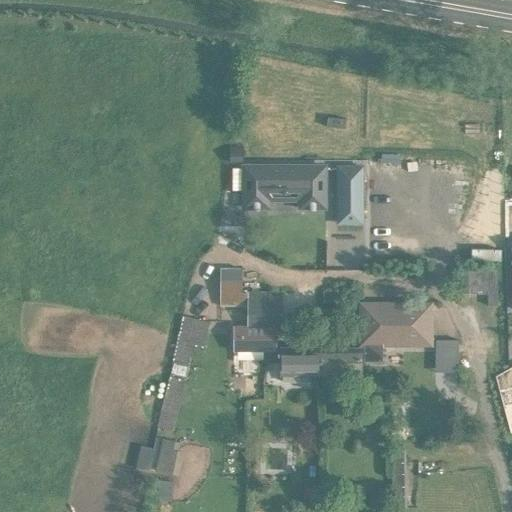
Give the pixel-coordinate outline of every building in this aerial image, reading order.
[(229,159),(242,159),(242,145),(229,145),(229,159)] [(323,178),(323,166),(243,167),(243,207),(267,206),(267,190),(299,191),(299,206),(323,206),(323,190),(316,190),(316,178),(323,178)] [(361,166),(337,166),(337,190),(361,190),(361,166)] [(489,215),(489,250),(502,250),(502,215),(489,215)] [(488,266),(488,305),(499,305),(499,266),(488,266)] [(246,304),(247,326),(276,326),(276,324),(281,324),(281,292),(241,292),(241,269),(219,268),(218,305),(246,304)] [(338,290),(324,290),(323,303),(338,303),(338,290)] [(359,343),(359,348),(359,361),(381,361),(381,360),(386,360),(386,349),(381,349),(381,344),(430,344),(430,303),(359,304),(359,343)] [(182,315),(176,341),(190,344),(202,347),(207,321),(182,315)] [(276,349),(276,326),(247,326),(233,326),(233,349),(263,349),(276,349)] [(279,348),(279,349),(276,349),(263,349),(263,361),(279,361),(279,375),(319,375),(320,348),(279,348)] [(360,375),(359,361),(359,348),(320,348),(319,375),(360,375)] [(394,413),(406,413),(406,401),(394,401),(394,413)] [(406,426),(394,426),(394,438),(406,438),(406,426)] [(157,437),(157,445),(137,444),(136,467),(175,469),(176,438),(157,437)] [(391,450),(391,508),(404,508),(404,450),(391,450)] [(246,452),(246,465),(256,465),(255,451),(246,452)] [(227,460),(227,471),(241,471),(241,460),(227,460)] [(304,487),(304,499),(314,499),(314,487),(304,487)]
